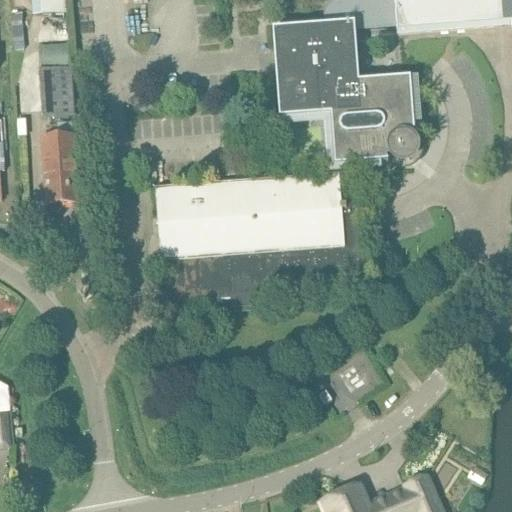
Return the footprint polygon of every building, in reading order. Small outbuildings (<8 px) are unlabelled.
[(41,0),(44,34),(69,32),(66,0),(41,0)] [(355,32),(397,29),(397,36),(511,27),(511,0),(331,0),(332,3),(323,14),(324,28),(272,32),(279,121),(323,118),(327,169),(388,165),(388,160),(397,159),(399,157),(401,158),(403,158),(406,158),(408,156),(409,155),(410,152),(410,150),(409,148),(408,146),(410,144),(409,134),(414,134),(410,80),(359,84),(355,32)] [(21,16),(11,17),(15,52),(25,51),(21,16)] [(68,46),(38,48),(43,120),(75,118),(72,70),(70,70),(68,46)] [(77,205),(75,175),(73,138),(42,140),(47,207),(77,205)] [(155,191),(161,265),(165,264),(168,306),(369,290),(360,188),(339,189),(338,177),(155,191)] [(324,374),(331,384),(329,385),(345,409),(386,382),(363,348),(324,374)] [(486,386),(494,383),(495,375),(489,370),(481,373),(480,381),(486,386)] [(0,415),(0,451),(13,450),(9,415),(0,415)] [(440,511),(426,478),(404,488),(409,499),(378,511),(370,511),(360,487),(322,504),(325,511),(440,511)]
